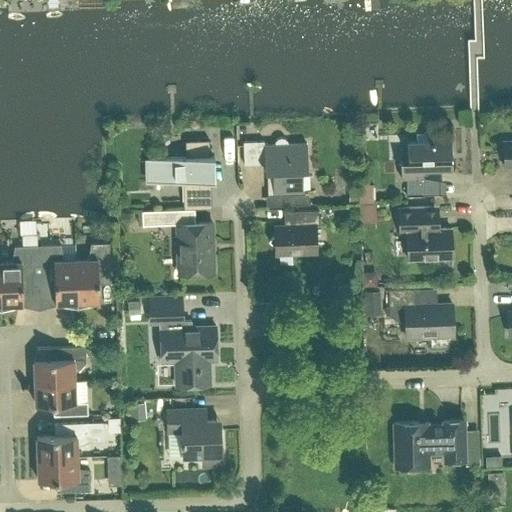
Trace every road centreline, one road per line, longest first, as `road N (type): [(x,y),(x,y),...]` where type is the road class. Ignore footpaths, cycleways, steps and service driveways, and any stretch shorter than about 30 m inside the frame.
road 1 (residential): [(246,385),(483,375)]
road 2 (residential): [(246,385),(250,481),(234,502),(128,507)]
road 3 (residential): [(483,375),(477,199)]
road 4 (residential): [(239,210),(246,385)]
road 5 (residential): [(6,510),(1,336)]
road 6 (residential): [(128,507),(6,510)]
